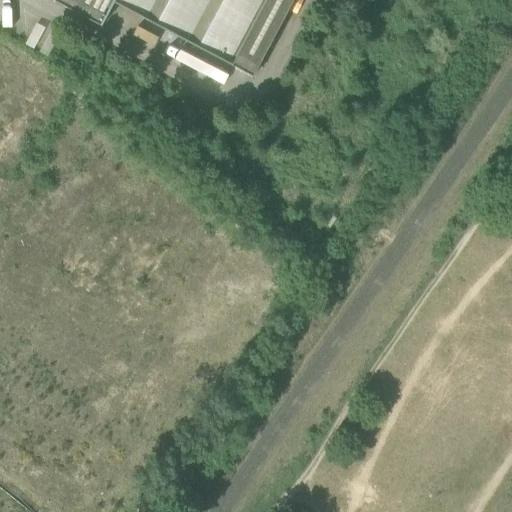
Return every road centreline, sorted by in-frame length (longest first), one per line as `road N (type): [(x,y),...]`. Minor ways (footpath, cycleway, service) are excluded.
road 1 (track): [(274,511),(412,311)]
road 2 (track): [(511,163),(412,311)]
